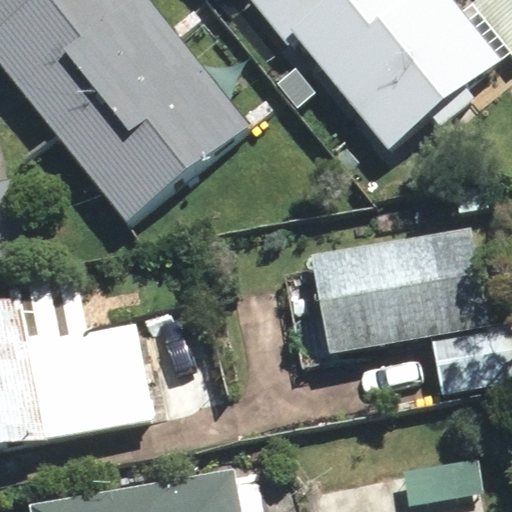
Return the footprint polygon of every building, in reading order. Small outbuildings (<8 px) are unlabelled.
[(0,0),(0,76),(127,232),(250,133),(141,0),(0,0)] [(296,48),(386,159),(509,60),(511,64),(511,0),(487,0),(461,21),(443,0),(250,0),(248,2),(289,54),(296,48)] [(0,268),(27,263),(12,186),(0,188),(0,268)] [(471,237),(311,266),(329,366),(489,338),(471,237)] [(0,312),(0,461),(155,432),(136,333),(89,342),(78,285),(9,298),(11,310),(0,312)] [(511,345),(431,360),(439,405),(511,391),(511,345)] [(405,511),(426,511),(480,498),(472,465),(398,485),(405,511)] [(240,511),(234,476),(43,511),(240,511)]
